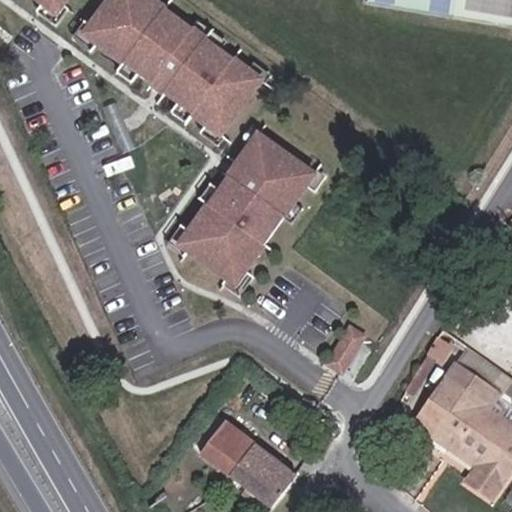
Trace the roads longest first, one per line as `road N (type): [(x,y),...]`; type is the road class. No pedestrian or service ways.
road 1 (unclassified): [(390,511),(349,458),(367,415),(511,194)]
road 2 (primary): [(100,511),(0,338)]
